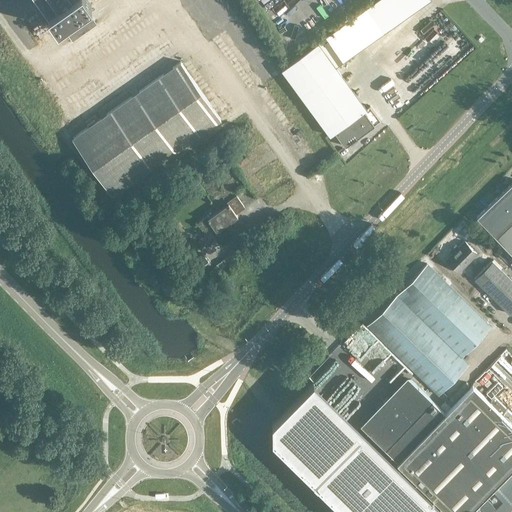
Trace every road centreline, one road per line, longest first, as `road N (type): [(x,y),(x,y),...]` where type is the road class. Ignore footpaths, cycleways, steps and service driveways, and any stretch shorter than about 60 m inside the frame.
road 1 (unclassified): [(226,375),(511,73)]
road 2 (secondary): [(100,378),(0,278)]
